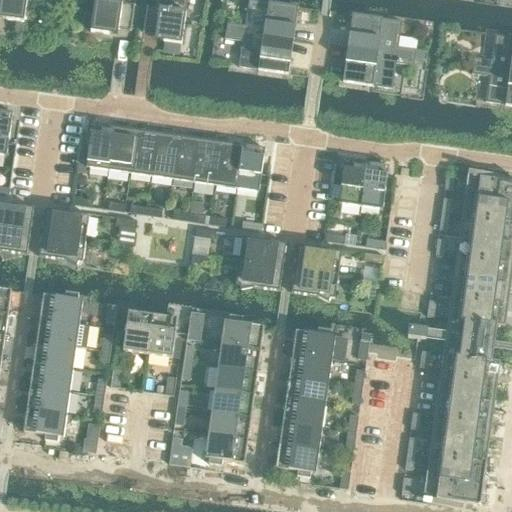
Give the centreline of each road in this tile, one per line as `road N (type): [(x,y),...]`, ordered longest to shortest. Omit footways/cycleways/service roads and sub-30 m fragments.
road 1 (residential): [(383,509),(4,454)]
road 2 (residential): [(55,102),(306,141)]
road 3 (residential): [(412,302),(430,156)]
road 4 (residential): [(383,509),(402,364)]
road 5 (residential): [(306,141),(430,156)]
